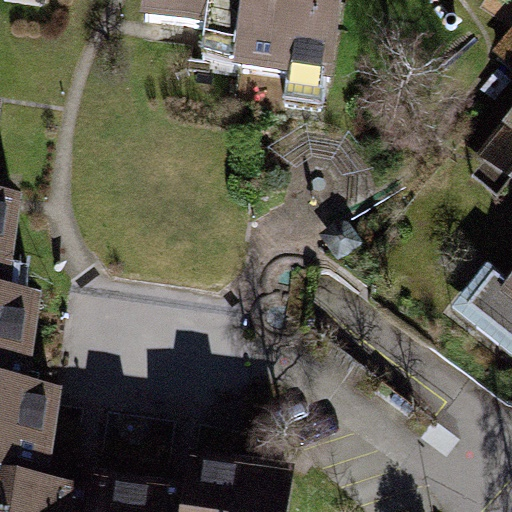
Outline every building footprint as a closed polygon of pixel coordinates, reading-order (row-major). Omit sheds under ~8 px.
[(7,0),(6,7),(48,13),(49,0),(7,0)] [(149,0),(146,27),(240,40),(236,69),(299,77),(294,113),(340,120),(357,0),(149,0)] [(0,182),(10,103),(0,102),(0,288),(17,291),(29,198),(0,193),(0,182)] [(511,123),(481,162),(511,187),(511,123)] [(511,285),(497,275),(461,323),(511,360),(511,285)] [(17,291),(0,288),(0,481),(60,487),(71,394),(40,390),(52,295),(17,291)] [(102,492),(99,511),(298,511),(304,463),(194,450),(191,481),(104,471),(102,492)] [(60,487),(0,481),(0,511),(99,511),(102,492),(60,487)]
